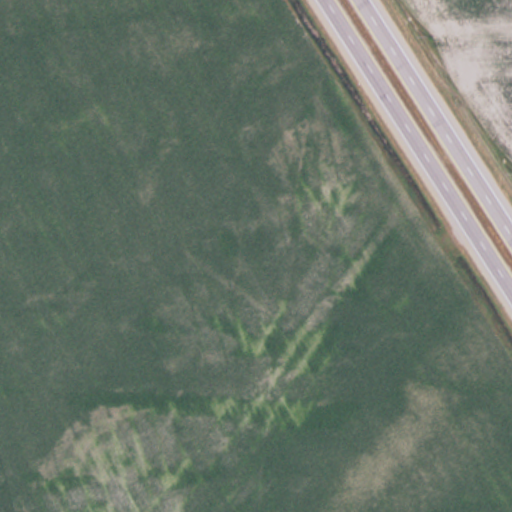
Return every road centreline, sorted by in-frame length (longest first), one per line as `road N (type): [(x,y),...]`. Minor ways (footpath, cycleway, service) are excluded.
road 1 (primary): [(327,0),(511,288)]
road 2 (primary): [(511,223),(369,0)]
